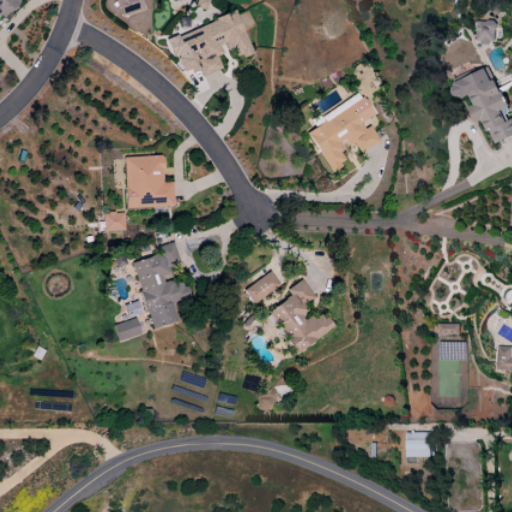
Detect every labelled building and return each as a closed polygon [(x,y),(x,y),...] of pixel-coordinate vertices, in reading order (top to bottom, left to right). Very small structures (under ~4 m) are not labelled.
[(0,0),(0,16),(2,18),(17,2),(14,0),(0,0)] [(139,0),(113,0),(120,17),(142,8),(139,0)] [(203,10),(205,0),(194,0),(192,7),(203,10)] [(250,53),(233,12),(164,40),(179,76),(195,69),(198,77),(219,68),(214,56),(219,54),(216,46),(225,43),(232,60),(250,53)] [(494,43),(494,20),(475,21),(475,43),(494,43)] [(493,143),(511,134),(511,116),(511,117),(510,118),(486,67),(449,85),(456,100),(468,94),(474,105),(469,107),(475,122),(482,119),(493,143)] [(301,132),(326,170),(341,161),(336,153),(351,143),(357,153),(375,142),(361,121),(370,115),(355,92),(326,112),(328,114),(301,132)] [(123,208),(171,206),(170,182),(161,182),(160,156),(121,157),(123,208)] [(101,232),(121,230),(121,212),(100,214),(101,232)] [(128,260),(148,329),(175,322),(169,303),(186,298),(181,281),(169,284),(164,267),(177,264),(172,247),(128,260)] [(233,293),(241,307),(276,287),(268,273),(233,293)] [(331,329),(319,310),(306,319),(298,307),(311,298),(299,280),(284,289),(288,296),(265,311),(292,354),(331,329)] [(110,324),(114,341),(137,336),(133,319),(110,324)] [(458,334),(458,323),(438,323),(437,333),(458,334)] [(429,456),(429,432),(406,432),(406,456),(429,456)]
